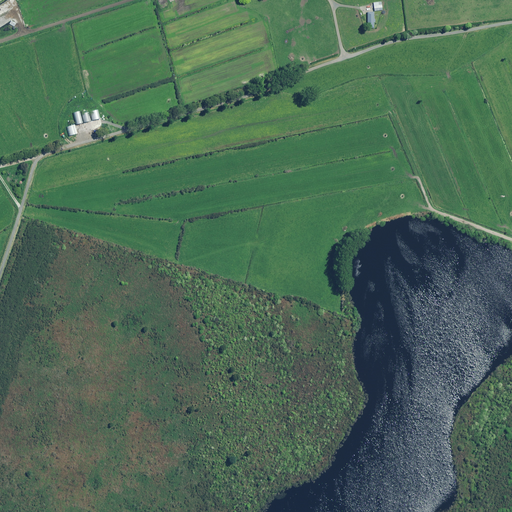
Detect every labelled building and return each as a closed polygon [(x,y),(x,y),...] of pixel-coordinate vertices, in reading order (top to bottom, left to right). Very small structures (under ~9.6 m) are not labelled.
[(382,10),(381,2),(373,3),(374,11),(382,10)] [(99,119),(96,111),(90,112),(92,121),(99,119)] [(82,123),(79,112),(73,113),(76,125),(82,123)] [(88,112),(81,114),(83,123),(90,121),(88,112)] [(77,134),(74,125),(66,127),(68,136),(77,134)]
